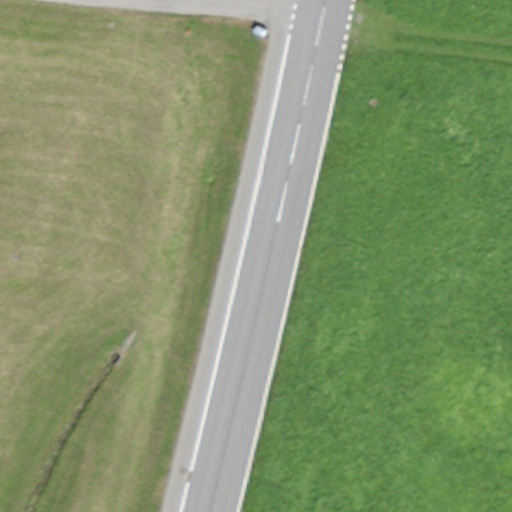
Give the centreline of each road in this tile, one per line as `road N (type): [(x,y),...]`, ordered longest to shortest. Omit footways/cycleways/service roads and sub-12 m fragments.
road 1 (secondary): [(319,10),(208,511)]
road 2 (residential): [(138,0),(319,10)]
